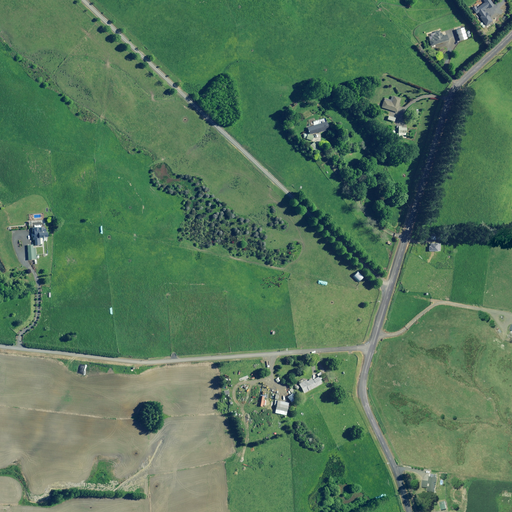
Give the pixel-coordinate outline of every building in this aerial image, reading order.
[(488,7),(485,2),(475,9),(481,17),(486,14),(483,10),(488,7)] [(462,27),(455,30),(459,41),(466,38),(462,27)] [(429,36),(428,37),(431,46),(448,40),(447,35),(443,36),(442,33),(440,33),(440,30),(428,34),(429,36)] [(401,99),(392,96),(390,100),(384,98),(381,107),(397,112),(401,99)] [(325,122),(324,118),(313,121),(314,126),(307,127),(309,134),(328,129),(326,121),(325,122)] [(398,126),(398,130),(394,129),(393,138),(406,139),(406,137),(405,137),(405,135),(406,135),(407,130),(407,128),(401,127),(401,126),(398,126)] [(317,148),(313,142),(309,145),(313,151),(317,148)] [(45,232),(45,227),(31,228),(32,240),(34,240),(34,245),(40,244),(40,238),(48,237),(47,232),(45,232)] [(33,249),(33,245),(27,245),(28,260),(36,259),(35,249),(33,249)] [(363,277),(357,271),(353,276),(358,281),(363,277)] [(307,381),(306,380),(303,382),(302,380),(298,381),(299,383),(298,384),(303,393),(322,383),(318,377),(312,380),(311,379),(307,381)] [(291,403),(296,399),(292,393),(287,397),(291,403)] [(289,403),(277,400),(275,409),(287,412),(289,403)] [(436,474),(431,474),(430,481),(424,480),(423,487),(429,488),(428,491),(435,492),(437,483),(438,483),(439,477),(436,477),(436,474)]
